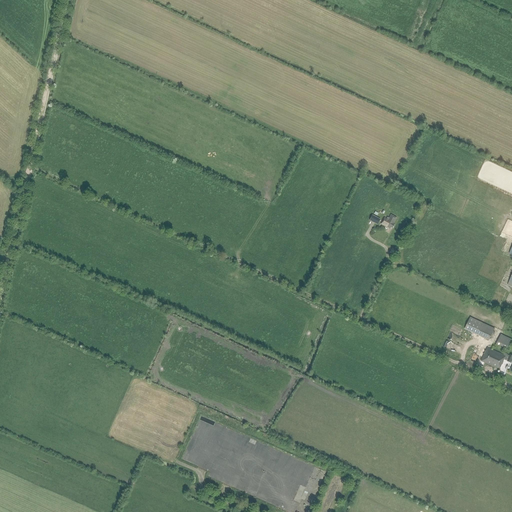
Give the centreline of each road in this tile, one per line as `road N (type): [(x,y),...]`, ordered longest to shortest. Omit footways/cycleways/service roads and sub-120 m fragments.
road 1 (track): [(31,167),(436,353)]
road 2 (track): [(66,0),(0,287)]
